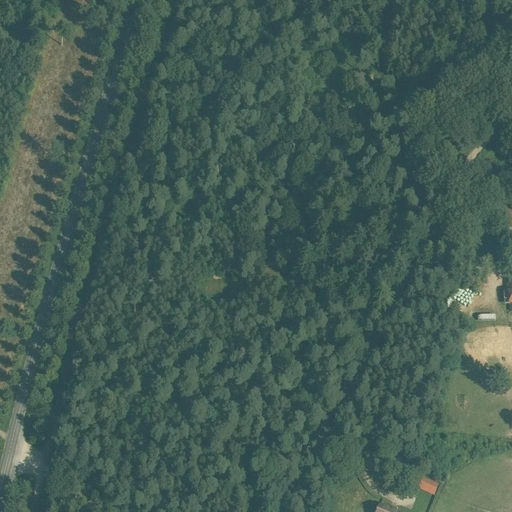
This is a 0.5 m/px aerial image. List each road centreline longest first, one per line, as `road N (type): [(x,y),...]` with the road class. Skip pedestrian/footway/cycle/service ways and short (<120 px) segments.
road 1 (track): [(511,80),(280,511)]
road 2 (tertiary): [(9,440),(135,0)]
road 3 (track): [(426,239),(491,266),(501,312),(511,317)]
